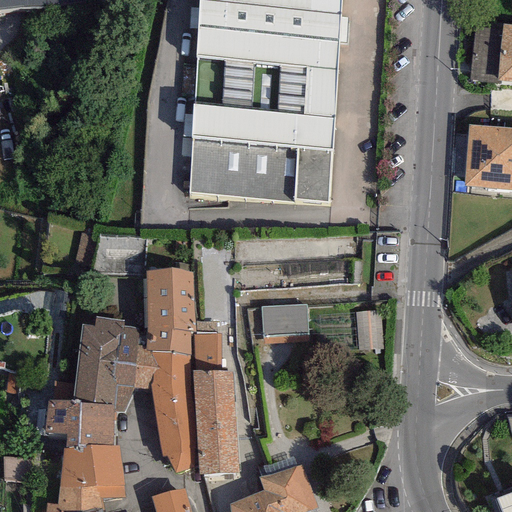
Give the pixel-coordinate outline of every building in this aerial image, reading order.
[(0,0),(0,12),(86,0),(85,0),(0,0)] [(334,0),(193,0),(193,11),(334,15),(334,0)] [(334,15),(193,11),(189,191),(329,195),(334,15)] [(511,30),(502,30),(499,85),(511,85),(511,30)] [(511,125),(469,122),(464,183),(511,187),(511,125)] [(137,270),(142,235),(96,229),(92,264),(137,270)] [(192,476),(185,277),(139,278),(141,351),(131,352),(125,393),(148,392),(164,477),(192,476)] [(378,303),(353,304),(355,343),(379,342),(378,303)] [(305,337),(303,307),(258,311),(260,340),(305,337)] [(121,328),(79,322),(65,415),(108,414),(111,393),(125,393),(131,352),(117,352),(121,328)] [(216,330),(190,331),(196,483),(233,482),(230,381),(217,381),(216,330)] [(110,459),(108,414),(65,415),(37,417),(38,451),(58,450),(58,461),(110,459)] [(25,469),(25,454),(3,454),(3,469),(25,469)] [(116,459),(110,459),(58,461),(55,511),(98,511),(98,504),(117,504),(116,459)] [(232,511),(310,511),(295,472),(255,488),(258,500),(232,511)] [(148,511),(185,511),(180,493),(146,503),(148,511)] [(511,511),(511,498),(506,500),(509,506),(492,511),(511,511)]
